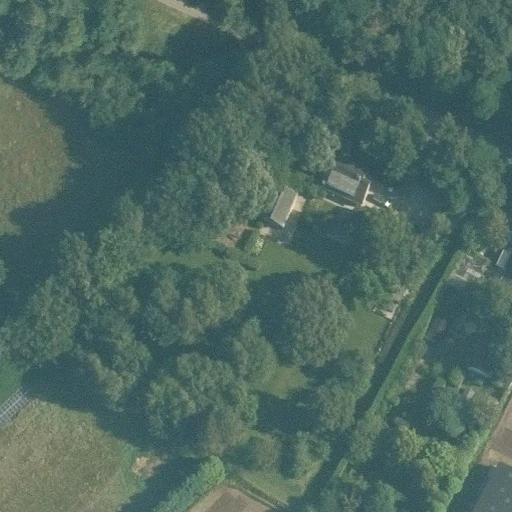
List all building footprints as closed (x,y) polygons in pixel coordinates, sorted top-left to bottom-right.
[(322,191),(361,209),(370,191),(363,187),(368,177),(335,163),(322,191)] [(296,199),(275,190),(261,221),(282,231),(296,199)] [(309,218),(304,231),(315,235),(320,222),(309,218)] [(412,225),(394,263),(416,274),(434,235),(412,225)] [(511,260),(494,299),(500,302),(511,307),(511,260)] [(381,299),(398,307),(409,285),(392,277),(381,299)] [(438,317),(431,329),(447,338),(453,326),(438,317)] [(485,334),(467,369),(490,381),(507,345),(485,334)] [(491,399),(486,409),(495,413),(499,403),(491,399)] [(476,511),(511,511),(511,475),(500,469),(476,511)]
